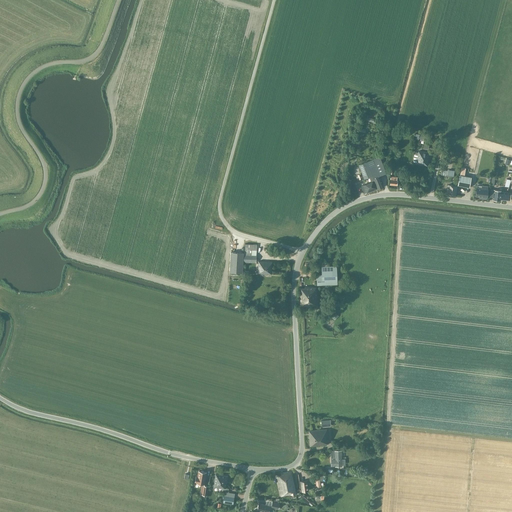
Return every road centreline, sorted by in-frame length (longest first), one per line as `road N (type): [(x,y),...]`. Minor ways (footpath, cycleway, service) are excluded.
road 1 (tertiary): [(252,469),(289,467),(300,457),(295,270),(328,217),(385,194),(511,208)]
road 2 (unclassified): [(0,213),(34,200),(44,183),(43,162),(17,117),(21,87),(40,67),(91,57),(117,0)]
road 3 (tertiary): [(252,469),(168,453),(0,398)]
